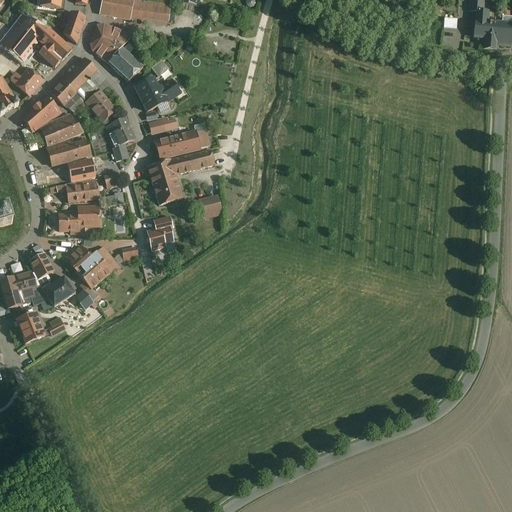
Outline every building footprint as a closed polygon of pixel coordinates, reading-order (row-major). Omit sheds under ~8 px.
[(60,0),(42,0),(41,7),(59,9),(60,0)] [(133,1),(127,0),(102,0),(100,15),(129,21),(130,19),(133,1)] [(482,0),(470,0),(470,13),(481,14),(482,0)] [(170,6),(133,1),(130,19),(168,24),(170,6)] [(85,19),(70,14),(70,16),(63,36),(76,46),(85,19)] [(442,18),(442,29),(455,29),(455,18),(442,18)] [(48,33),(24,20),(1,48),(23,63),(33,51),(48,33)] [(498,22),(493,21),(493,25),(475,23),(474,39),(484,40),(484,50),(494,51),(494,45),(500,45),(500,46),(510,47),(511,26),(498,25),(498,22)] [(131,38),(103,26),(96,27),(90,46),(92,53),(108,65),(121,50),(131,38)] [(71,53),(48,33),(33,51),(54,70),(60,63),(60,64),(71,53)] [(121,50),(108,65),(128,84),(142,70),(121,50)] [(98,73),(84,61),(62,83),(62,84),(76,95),(83,102),(86,104),(100,93),(96,89),(105,80),(97,73),(98,73)] [(161,62),(150,70),(158,79),(168,71),(161,62)] [(10,81),(11,83),(15,87),(14,87),(29,99),(42,83),(28,71),(19,81),(14,77),(10,81)] [(0,118),(18,108),(15,103),(14,104),(9,97),(11,96),(10,94),(8,95),(4,88),(6,87),(5,86),(4,87),(1,82),(2,81),(1,80),(0,80),(0,118)] [(157,91),(152,82),(135,90),(146,114),(167,104),(167,103),(160,90),(157,91)] [(76,95),(62,84),(62,83),(50,96),(63,108),(65,106),(76,95)] [(179,95),(171,83),(160,90),(167,103),(179,95)] [(116,112),(100,93),(86,104),(87,107),(104,126),(111,124),(117,120),(113,115),(116,112)] [(83,102),(76,95),(65,106),(72,113),(76,109),(83,102)] [(61,115),(47,98),(28,114),(22,121),(32,135),(61,115)] [(83,102),(76,109),(80,114),(87,107),(86,104),(83,102)] [(70,117),(49,125),(41,131),(47,148),(83,135),(74,122),(70,117)] [(148,125),(151,137),(177,131),(174,119),(148,125)] [(125,121),(105,129),(114,150),(134,141),(125,121)] [(206,131),(195,134),(199,152),(210,149),(206,131)] [(195,134),(154,144),(160,161),(199,152),(195,134)] [(84,137),(46,149),(48,156),(49,159),(50,162),(52,169),(82,160),(91,157),(84,137)] [(118,151),(112,152),(116,164),(122,162),(118,151)] [(210,152),(170,162),(175,177),(214,167),(210,152)] [(78,163),(67,165),(71,185),(95,180),(90,159),(78,163)] [(170,162),(147,170),(158,207),(182,200),(175,177),(170,162)] [(112,167),(105,169),(107,176),(114,174),(112,167)] [(117,175),(103,179),(106,190),(113,189),(112,186),(119,184),(117,175)] [(94,182),(65,187),(66,193),(68,205),(97,201),(94,182)] [(217,201),(199,205),(202,217),(211,214),(212,219),(221,216),(217,201)] [(97,208),(77,209),(77,216),(58,217),(59,234),(71,234),(71,237),(78,237),(78,238),(84,238),(83,229),(98,229),(98,220),(99,220),(98,219),(97,208)] [(0,228),(12,225),(7,209),(0,211),(0,228)] [(90,260),(81,249),(68,261),(72,265),(70,267),(75,273),(90,260)] [(136,249),(122,252),(124,263),(137,260),(136,249)] [(100,251),(96,255),(101,261),(105,258),(103,255),(100,251)] [(118,267),(105,253),(103,255),(105,258),(101,261),(111,273),(118,267)] [(44,255),(29,264),(34,274),(38,281),(47,276),(53,273),(44,255)] [(75,273),(75,274),(90,292),(111,273),(101,261),(96,255),(90,260),(75,273)] [(38,281),(34,274),(32,276),(31,274),(30,275),(37,291),(19,296),(23,307),(23,308),(30,306),(30,304),(32,304),(33,308),(49,303),(42,292),(51,287),(49,283),(50,282),(47,276),(38,281)] [(14,279),(0,283),(0,292),(6,312),(14,309),(22,307),(23,307),(19,296),(37,291),(30,275),(24,277),(14,279)] [(51,287),(42,292),(49,303),(53,309),(75,296),(63,279),(51,287)] [(83,293),(75,300),(85,311),(90,306),(93,304),(83,293)] [(25,319),(16,323),(25,346),(44,339),(35,316),(25,319)] [(59,320),(49,325),(51,329),(61,324),(59,320)] [(51,329),(48,331),(51,337),(64,330),(61,324),(51,329)]
